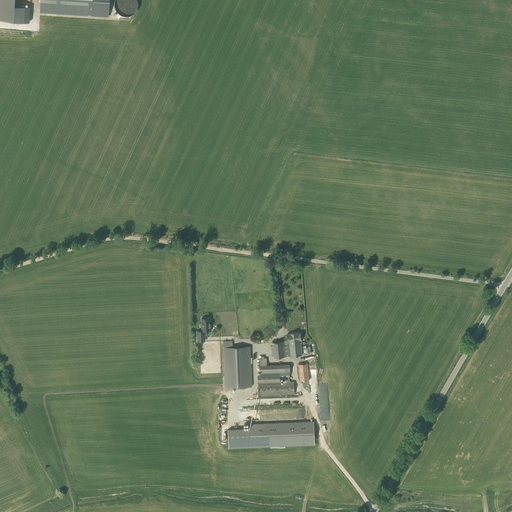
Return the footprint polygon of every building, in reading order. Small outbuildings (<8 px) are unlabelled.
[(0,0),(0,19),(28,22),(29,4),(16,3),(15,0),(0,0)] [(109,0),(40,0),(40,11),(92,15),(109,16),(109,0)] [(115,0),(115,1),(114,3),(114,5),(115,7),(115,9),(116,11),(117,12),(119,14),(121,15),(122,16),(124,16),(127,16),(129,16),(131,16),(132,15),(134,13),(136,12),(137,10),(138,8),(138,6),(138,4),(138,2),(138,0),(137,0),(115,0)] [(211,330),(211,318),(201,318),(201,331),(207,331),(211,330)] [(296,333),(296,332),(291,333),(288,334),(288,336),(284,336),(285,341),(272,342),(272,345),(271,345),(272,356),(273,356),(274,357),(302,355),(301,344),(302,344),(302,340),(301,340),(301,333),(296,333)] [(225,389),(251,388),(250,346),(224,347),(225,389)] [(267,365),(267,358),(260,358),(260,374),(257,374),(259,396),(294,394),(294,381),(290,381),(289,371),(286,372),(286,364),(267,365)] [(300,381),(309,381),(308,363),(298,364),(300,381)] [(315,445),(314,421),(249,424),(249,428),(228,429),(229,448),(315,445)]
